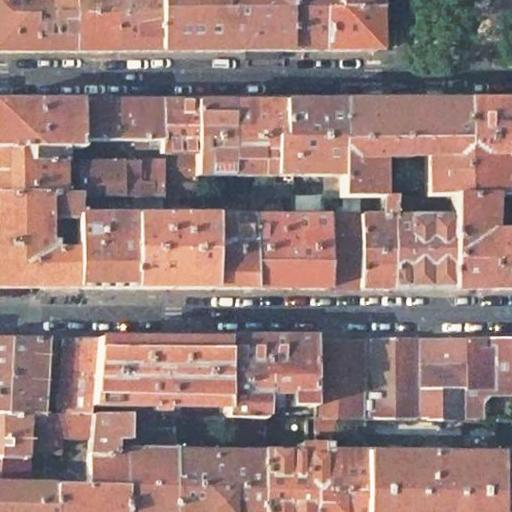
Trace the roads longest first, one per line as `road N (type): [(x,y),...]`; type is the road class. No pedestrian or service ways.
road 1 (residential): [(511,314),(0,311)]
road 2 (residential): [(0,75),(405,75)]
